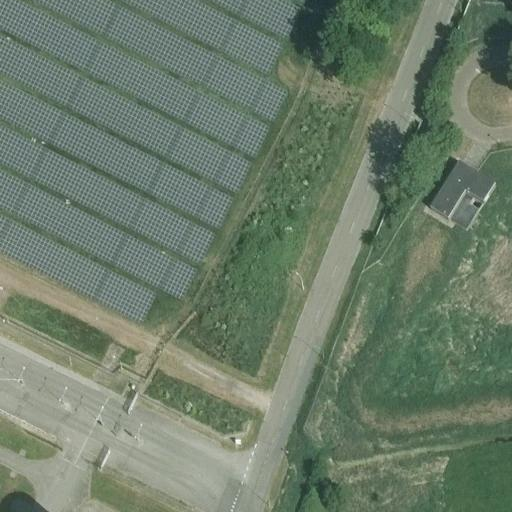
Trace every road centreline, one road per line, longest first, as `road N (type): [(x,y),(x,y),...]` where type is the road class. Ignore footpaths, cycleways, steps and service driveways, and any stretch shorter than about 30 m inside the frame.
road 1 (unclassified): [(244,511),(443,0)]
road 2 (unclassified): [(511,57),(466,66),(453,107),(478,138),(511,133)]
